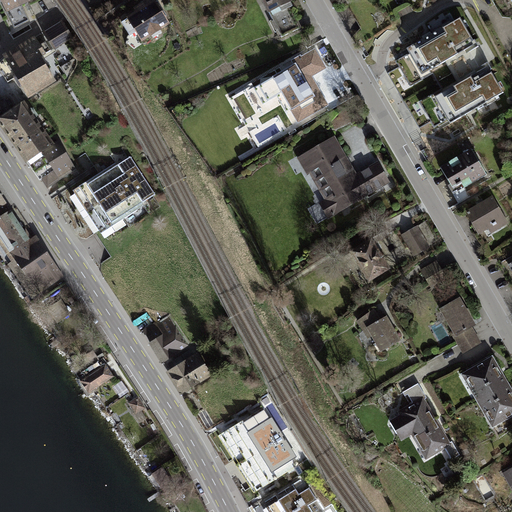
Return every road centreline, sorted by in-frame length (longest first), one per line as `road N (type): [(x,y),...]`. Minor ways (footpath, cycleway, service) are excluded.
road 1 (primary): [(230,511),(0,145)]
road 2 (residential): [(314,0),(511,338)]
